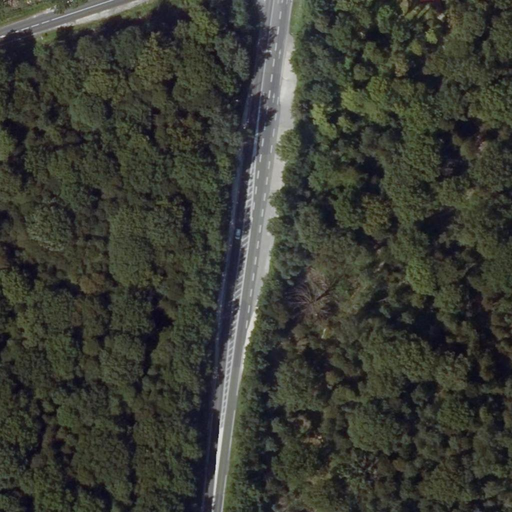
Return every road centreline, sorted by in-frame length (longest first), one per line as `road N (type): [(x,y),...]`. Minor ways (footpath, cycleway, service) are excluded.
road 1 (track): [(0,319),(245,0)]
road 2 (primary): [(248,220),(212,511)]
road 3 (primary): [(248,220),(259,202),(283,0)]
road 4 (primary): [(268,15),(248,220)]
